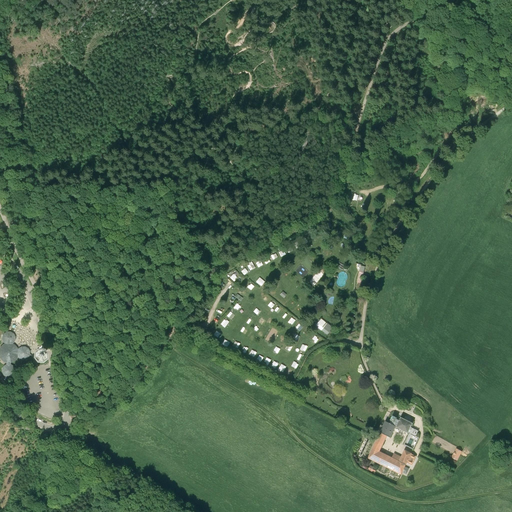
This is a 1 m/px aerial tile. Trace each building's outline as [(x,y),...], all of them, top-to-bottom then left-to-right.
[(253,263),(249,265),(252,271),(257,268),(253,263)] [(365,267),(361,266),(352,303),(357,304),(365,267)] [(265,282),(259,278),(256,282),(261,287),(265,282)] [(311,282),(316,287),(319,283),(314,278),(311,282)] [(228,316),(233,320),(236,315),(232,311),(228,316)] [(289,322),(295,327),(299,322),(293,317),(289,322)] [(332,328),(321,319),(316,326),(326,335),(332,328)] [(11,365),(11,363),(14,361),(17,359),(18,357),(18,358),(22,360),(25,360),(28,359),(29,356),(30,355),(30,352),(28,349),(25,347),(21,347),(19,348),(18,350),(17,348),(16,347),(14,345),(12,344),(14,343),(15,340),(15,337),(14,334),(13,333),(10,332),(7,332),(4,333),(2,337),(2,340),(4,343),(5,344),(3,344),(0,347),(0,358),(3,362),(6,363),(6,365),(3,366),(2,369),(2,373),(4,376),(7,378),(10,377),(15,375),(16,371),(15,368),(13,366),(11,365)] [(44,350),(39,350),(34,353),(33,359),(37,364),(43,365),(48,361),(48,355),(44,350)] [(279,370),(284,373),(288,367),(283,364),(279,370)] [(390,424),(386,422),(378,437),(367,460),(401,475),(401,474),(402,473),(405,467),(407,463),(412,466),(416,457),(404,451),(401,457),(394,454),(392,459),(380,453),(387,438),(390,440),(396,428),(408,434),(408,433),(409,434),(403,445),(413,450),(418,438),(416,437),(418,431),(411,428),(413,424),(401,418),(399,422),(397,421),(397,420),(393,418),(390,423),(391,423),(390,424)] [(462,452),(457,449),(454,455),(451,459),(457,462),(460,456),(462,452)]
